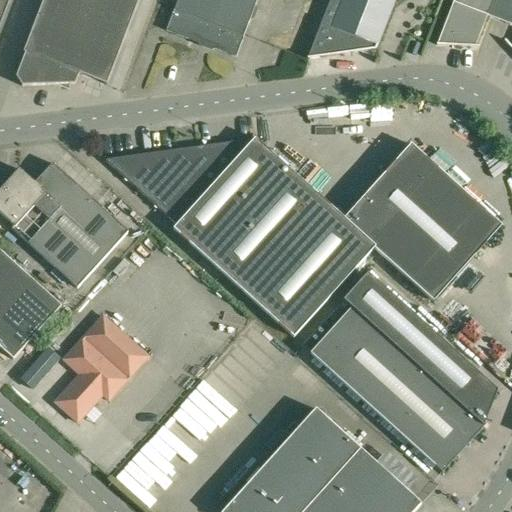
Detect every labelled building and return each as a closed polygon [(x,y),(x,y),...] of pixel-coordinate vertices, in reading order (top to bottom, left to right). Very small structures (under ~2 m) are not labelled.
[(0,0),(0,24),(9,0),(0,0)] [(21,87),(74,85),(78,75),(106,85),(138,0),(43,0),(23,53),(25,54),(16,78),(21,87)] [(177,0),(174,10),(165,31),(235,58),(244,36),(243,36),(256,0),(177,0)] [(329,0),(307,60),(309,60),(309,58),(311,52),(321,56),(321,58),(326,58),(340,56),(342,50),(352,54),(358,39),(372,45),(372,50),(372,51),(375,51),(376,46),(394,0),(329,0)] [(475,47),(487,17),(511,26),(511,48),(505,41),(504,42),(511,50),(511,0),(453,0),(437,45),(436,45),(436,46),(479,48),(479,47),(475,47)] [(321,129),(401,117),(398,101),(318,113),(321,129)] [(173,230),(221,274),(293,339),(373,249),(433,303),(501,227),(410,145),(344,219),(255,139),(251,143),(248,141),(107,160),(105,162),(176,226),(173,230)] [(3,188),(0,190),(0,215),(13,227),(11,230),(77,289),(128,233),(52,164),(34,184),(19,170),(10,179),(1,181),(3,188)] [(140,246),(152,257),(163,245),(151,234),(140,246)] [(0,325),(37,285),(0,252),(0,325)] [(363,320),(322,365),(322,366),(442,474),(483,428),(497,392),(496,392),(367,275),(343,302),(363,320)] [(61,307),(37,285),(0,325),(0,348),(13,360),(61,307)] [(64,393),(55,404),(77,424),(102,396),(108,402),(127,382),(148,358),(103,317),(98,323),(81,341),(63,361),(80,376),(64,393)] [(268,384),(292,357),(260,328),(211,381),(226,394),(234,385),(253,402),(260,394),(238,374),(247,364),(268,384)] [(209,382),(154,443),(185,471),(204,450),(216,437),(199,422),(209,411),(231,431),(246,414),(209,382)] [(223,511),(414,511),(421,505),(315,410),(223,511)] [(124,478),(162,511),(176,497),(137,463),(124,478)]
